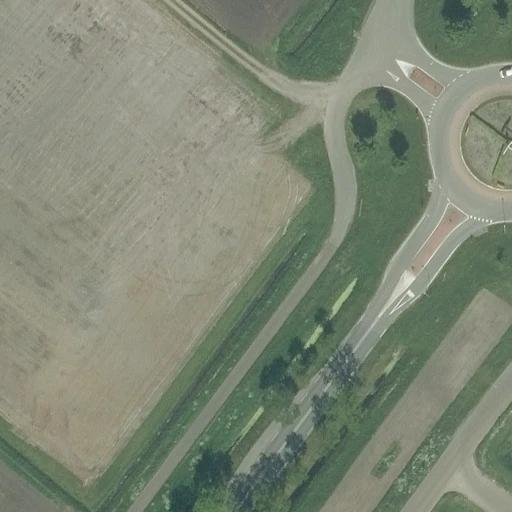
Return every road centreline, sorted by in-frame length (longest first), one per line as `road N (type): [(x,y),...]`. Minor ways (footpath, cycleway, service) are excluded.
road 1 (unclassified): [(136,511),(334,244),(344,193),(334,137),(372,33)]
road 2 (primary): [(235,511),(464,207)]
road 3 (unclassified): [(415,511),(511,382)]
